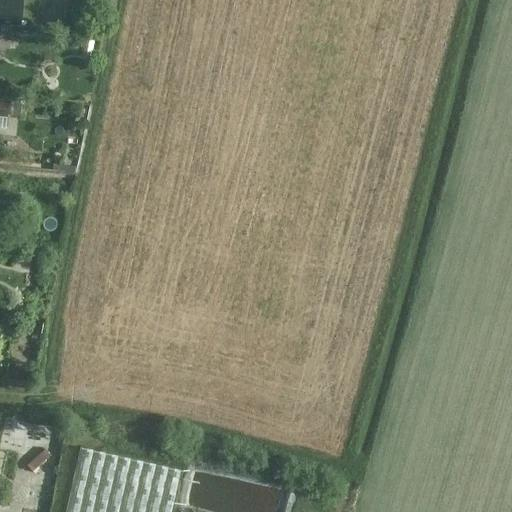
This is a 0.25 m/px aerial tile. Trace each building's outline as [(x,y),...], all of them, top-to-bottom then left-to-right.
[(0,0),(0,19),(25,22),(26,0),(0,0)] [(11,25),(0,24),(0,48),(9,49),(11,25)] [(0,116),(7,117),(8,101),(0,100),(0,116)] [(74,173),(75,167),(58,165),(58,172),(74,173)] [(27,369),(24,363),(19,361),(14,364),(12,369),(14,374),(19,376),(25,374),(27,369)] [(33,471),(50,455),(44,449),(27,465),(33,471)] [(163,511),(169,489),(173,471),(80,450),(71,489),(66,511),(163,511)]
